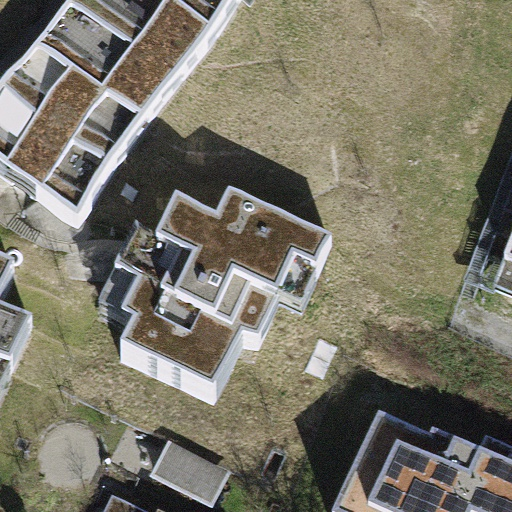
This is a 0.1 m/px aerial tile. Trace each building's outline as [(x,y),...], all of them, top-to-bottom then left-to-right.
[(88,0),(0,121),(0,173),(72,226),(237,0),(88,0)] [(301,320),(328,255),(239,217),(228,241),(173,217),(155,258),(129,247),(93,331),(129,346),(117,372),(210,412),(240,343),(255,350),(273,308),(301,320)] [(0,398),(27,337),(0,325),(0,310),(12,283),(0,278),(0,398)] [(511,511),(511,465),(492,457),(488,467),(382,423),(344,511),(511,511)] [(174,455),(160,483),(210,508),(224,480),(174,455)]
